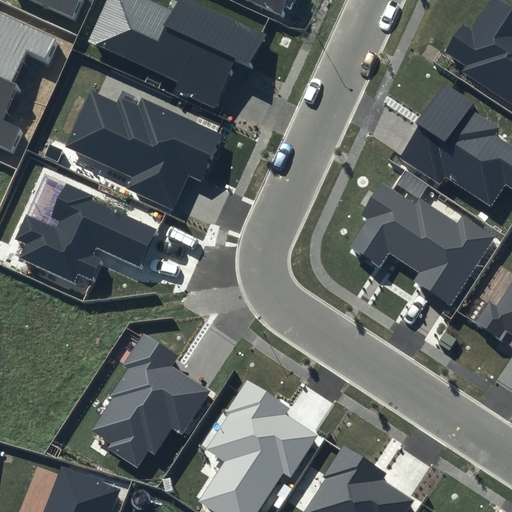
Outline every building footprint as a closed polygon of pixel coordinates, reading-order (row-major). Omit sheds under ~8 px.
[(35,0),(75,19),(83,0),(35,0)] [(178,0),(174,11),(147,0),(108,0),(91,39),(180,78),(174,91),(213,108),(234,61),(253,69),(269,34),(191,0),(178,0)] [(243,0),(279,16),(286,0),(243,0)] [(511,9),(497,0),(489,0),(470,30),(461,24),(444,50),(466,65),(462,71),(511,103),(511,9)] [(0,147),(15,155),(27,130),(4,119),(20,85),(15,83),(27,57),(50,69),(63,42),(0,11),(0,147)] [(472,103),(444,84),(396,156),(440,185),(445,178),(490,208),(505,186),(511,190),(511,145),(495,135),(498,129),(468,109),(472,103)] [(226,136),(142,97),(138,106),(119,97),(117,103),(90,90),(64,145),(131,176),(126,187),(174,209),(189,175),(204,182),(226,136)] [(415,203),(381,181),(360,213),(368,219),(350,246),(379,265),(388,251),(420,272),(414,280),(450,304),(494,236),(462,215),(457,222),(418,197),(415,203)] [(94,196),(66,183),(51,216),(62,221),(58,230),(27,215),(16,238),(26,243),(19,257),(73,282),(77,275),(96,284),(106,262),(91,255),(94,248),(139,269),(157,231),(92,200),(94,196)] [(511,284),(497,307),(488,301),(474,322),(499,338),(505,329),(511,333),(511,339),(508,345),(511,348),(511,284)] [(178,357),(144,335),(124,365),(127,367),(108,395),(112,398),(91,430),(109,442),(105,447),(137,468),(148,450),(155,455),(173,428),(181,433),(208,392),(171,367),(178,357)] [(290,407),(247,379),(226,412),(229,414),(207,447),(227,461),(201,501),(217,511),(257,511),(283,473),(289,477),(318,434),(286,413),(290,407)] [(385,474),(342,446),(322,477),(325,480),(303,511),(406,511),(413,502),(381,481),(385,474)] [(111,511),(121,488),(61,465),(42,511),(111,511)]
